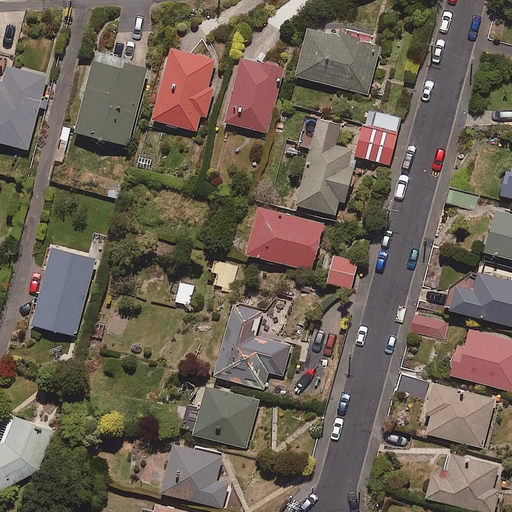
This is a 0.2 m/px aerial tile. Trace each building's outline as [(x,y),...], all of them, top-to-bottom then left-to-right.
[(379,48),(305,29),(293,77),(367,96),(379,48)] [(216,59),(169,47),(150,122),(196,134),(200,117),(207,119),(215,90),(209,88),(216,59)] [(153,66),(102,52),(79,132),(130,146),(153,66)] [(283,70),(237,60),(222,124),(267,135),(283,70)] [(50,74),(10,64),(5,83),(0,81),(0,142),(30,150),(41,106),(48,108),(49,101),(44,99),(50,74)] [(339,128),(316,123),(295,208),(336,218),(339,204),(344,205),(353,170),(347,168),(352,150),(335,146),(339,128)] [(361,126),(353,158),(389,166),(397,135),(361,126)] [(511,167),(510,174),(504,173),(498,199),(511,201),(511,167)] [(322,225),(255,210),(244,258),(311,273),(322,225)] [(511,215),(495,211),(484,254),(511,261),(511,215)] [(99,259),(57,247),(36,324),(78,336),(99,259)] [(358,263),(332,257),(326,285),(351,291),(358,263)] [(511,283),(478,275),(474,292),(454,287),(447,314),(511,329),(511,283)] [(196,286),(181,282),(176,303),(190,307),(196,286)] [(266,311),(237,304),(218,377),(266,389),(271,372),(285,376),(292,346),(260,337),(266,311)] [(449,322),(414,314),(410,331),(445,339),(449,322)] [(511,341),(470,331),(465,350),(456,348),(448,378),(511,393),(511,341)] [(496,399),(431,382),(422,420),(429,422),(426,434),(483,448),(496,399)] [(261,402),(212,388),(205,412),(192,408),(186,428),(199,431),(196,434),(247,449),(261,402)] [(7,443),(0,446),(0,492),(41,471),(57,430),(18,415),(7,443)] [(226,455),(178,443),(165,494),(224,509),(230,483),(220,481),(226,455)] [(451,456),(447,472),(440,470),(439,477),(432,475),(426,500),(477,511),(494,511),(500,491),(493,490),(498,467),(451,456)]
